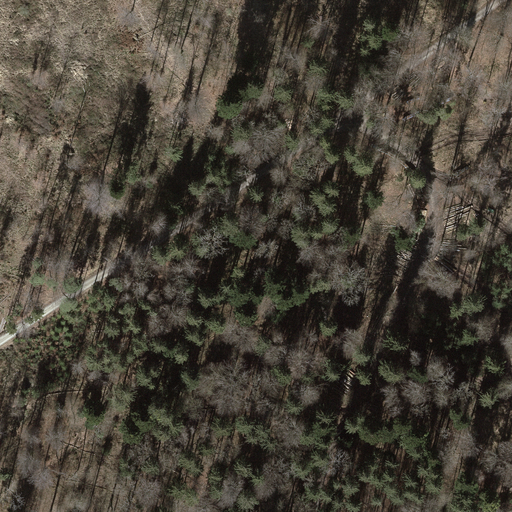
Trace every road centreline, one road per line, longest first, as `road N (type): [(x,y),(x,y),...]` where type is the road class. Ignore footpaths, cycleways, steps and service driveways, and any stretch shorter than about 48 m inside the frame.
road 1 (track): [(331,125),(372,133),(414,159),(433,183),(435,225),(333,441),(313,511)]
road 2 (track): [(0,337),(331,125)]
road 3 (track): [(331,125),(499,0)]
